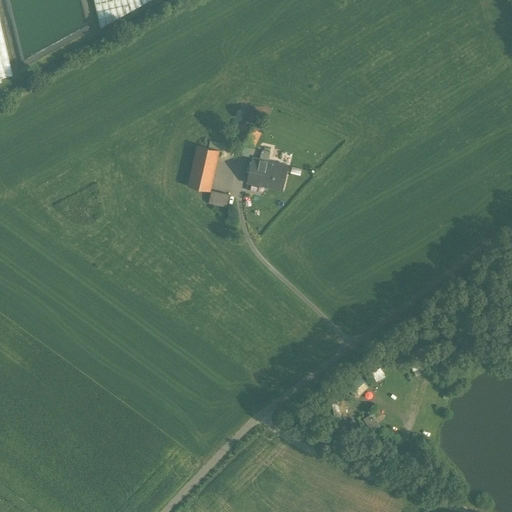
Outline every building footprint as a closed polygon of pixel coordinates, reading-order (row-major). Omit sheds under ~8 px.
[(93,0),(100,27),(149,0),(93,0)] [(0,81),(1,82),(0,78),(12,75),(0,22),(0,81)] [(256,112),(248,108),(241,123),(233,138),(257,150),(264,135),(248,127),(256,112)] [(218,150),(197,145),(188,186),(209,190),(218,150)] [(259,160),(266,161),(267,162),(269,152),(261,150),(259,160)] [(261,184),(266,161),(259,160),(251,158),(246,181),(261,184)] [(267,162),(266,161),(261,184),(261,185),(281,189),(286,166),(267,162)] [(228,195),(212,191),(209,202),(226,206),(228,195)]
